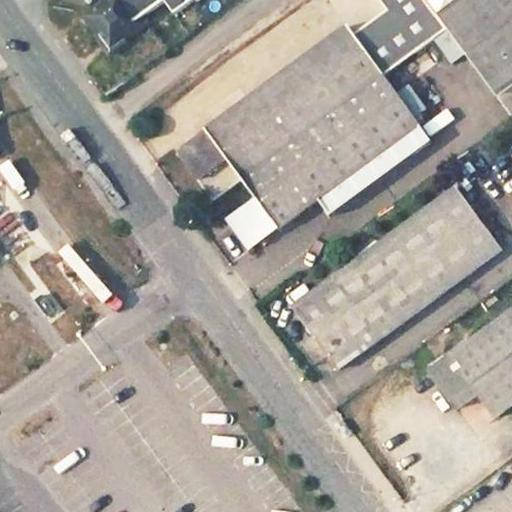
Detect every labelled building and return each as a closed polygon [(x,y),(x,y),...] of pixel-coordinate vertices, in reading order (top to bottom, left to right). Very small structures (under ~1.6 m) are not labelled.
[(204,0),(96,0),(105,12),(94,20),(118,53),(152,28),(150,25),(170,11),(176,20),(204,0)] [(305,57),(181,150),(199,175),(225,155),(244,179),(342,108),(393,72),(338,0),(313,0),(344,41),(311,65),(305,57)] [(349,0),(381,43),(428,7),(422,0),(349,0)] [(496,102),(511,89),(511,0),(466,0),(460,5),(456,0),(422,0),(428,7),(496,102)] [(416,88),(407,95),(420,114),(429,108),(416,88)] [(251,248),(377,155),(342,108),(244,179),(260,199),(232,220),(251,248)] [(503,256),(458,195),(295,316),(338,376),(503,256)] [(511,309),(423,374),(448,408),(464,396),(481,420),(511,397),(511,309)]
